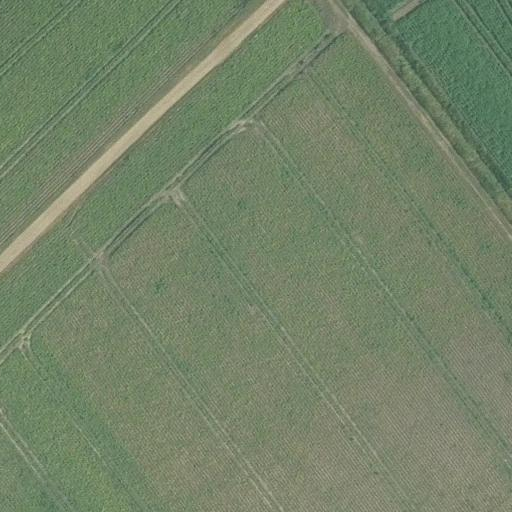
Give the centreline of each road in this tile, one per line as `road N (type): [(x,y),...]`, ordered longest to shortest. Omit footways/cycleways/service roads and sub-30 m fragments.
road 1 (track): [(0,268),(277,0)]
road 2 (track): [(337,0),(511,234)]
